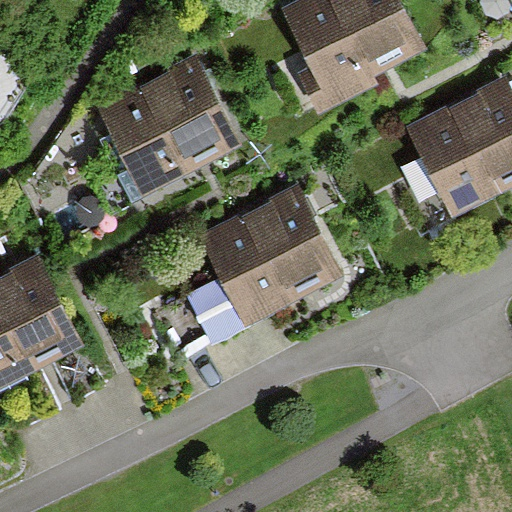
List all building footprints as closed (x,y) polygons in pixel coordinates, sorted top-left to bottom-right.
[(407,0),(302,0),(290,7),(319,64),(310,68),(325,98),(379,70),(371,54),(422,28),(407,0)] [(198,48),(97,101),(142,187),(243,134),(198,48)] [(511,76),(510,72),(415,122),(458,203),(511,174),(511,76)] [(344,261),(303,184),(209,234),(251,311),(344,261)] [(40,250),(0,269),(0,372),(81,332),(40,250)]
